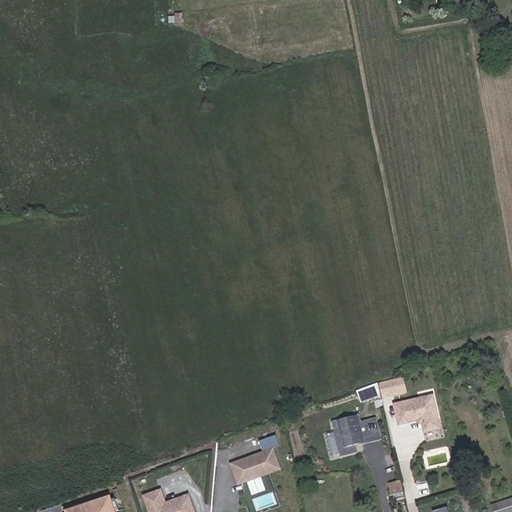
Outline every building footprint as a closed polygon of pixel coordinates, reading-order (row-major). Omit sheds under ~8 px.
[(406,392),(402,378),(380,383),(384,398),(406,392)] [(381,395),(378,384),(359,391),(362,400),(381,395)] [(441,429),(433,396),(394,405),(399,425),(416,421),(423,425),(425,432),(441,429)] [(364,443),(362,431),(379,427),(376,418),(359,422),(358,415),(333,421),(335,431),(339,430),(345,455),(357,452),(355,446),(364,443)] [(382,439),(379,427),(362,431),(364,443),(382,439)] [(342,456),(345,455),(339,430),(335,431),(336,433),(341,454),(342,456)] [(341,454),(336,433),(322,436),(327,457),(341,454)] [(281,470),(274,450),(232,465),(239,486),(281,470)] [(404,493),(401,481),(389,483),(392,496),(404,493)] [(162,491),(145,497),(150,511),(195,511),(189,496),(180,500),(181,502),(167,507),(166,505),(162,491)] [(494,511),(511,511),(511,498),(492,505),(494,511)] [(113,511),(110,501),(110,499),(71,511),(113,511)] [(116,511),(119,511),(116,500),(110,501),(113,511),(116,511)]
